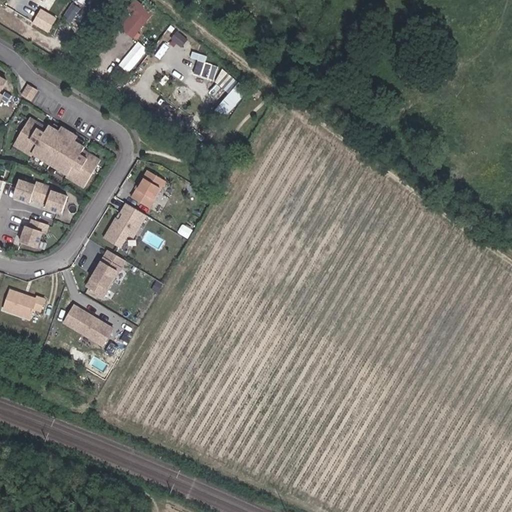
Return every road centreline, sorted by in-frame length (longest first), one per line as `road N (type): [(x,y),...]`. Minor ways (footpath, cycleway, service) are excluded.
road 1 (residential): [(0,262),(33,268),(64,254),(126,154),(116,131),(28,77),(0,50)]
road 2 (unknown): [(0,3),(128,76)]
